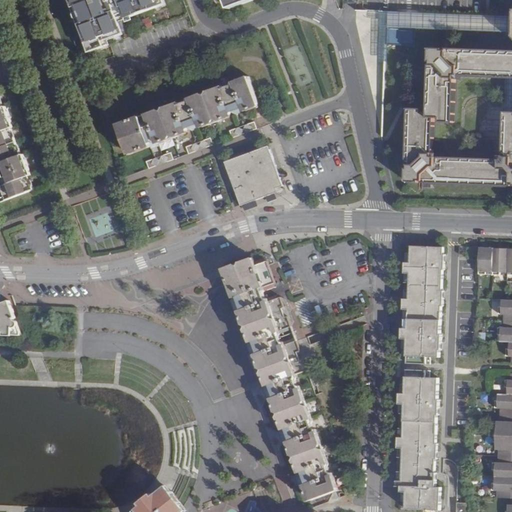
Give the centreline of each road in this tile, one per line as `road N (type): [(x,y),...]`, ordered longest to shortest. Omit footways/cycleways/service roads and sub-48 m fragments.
road 1 (residential): [(382,221),(263,222),(110,270),(6,272)]
road 2 (residential): [(382,221),(332,25),(288,9),(224,27),(209,21),(197,0)]
road 3 (residential): [(373,511),(382,221)]
road 4 (residential): [(511,225),(382,221)]
